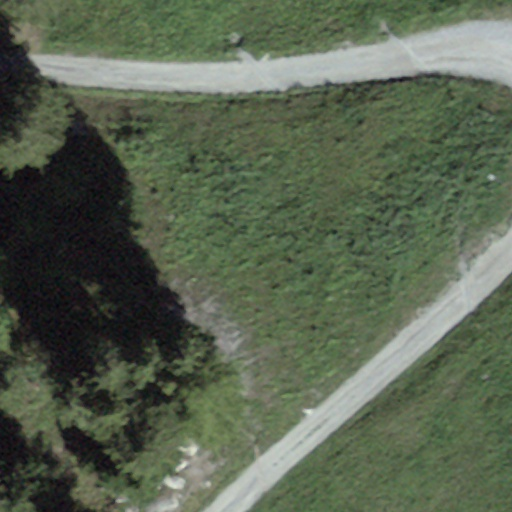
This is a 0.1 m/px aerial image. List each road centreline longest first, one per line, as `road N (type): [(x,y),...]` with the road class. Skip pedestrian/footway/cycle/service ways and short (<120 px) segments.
road 1 (track): [(0,64),(328,67),(438,50),(511,55)]
road 2 (track): [(511,241),(456,305),(237,511)]
